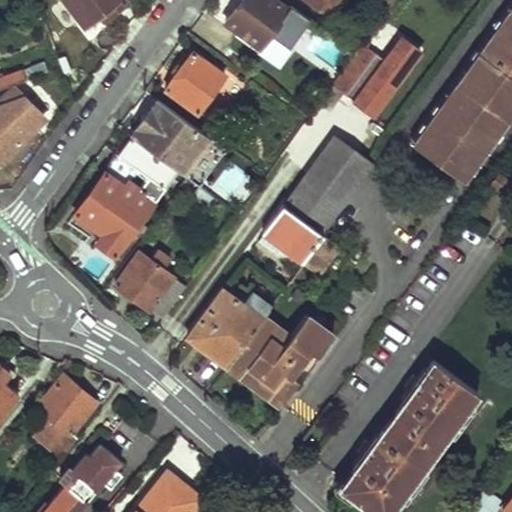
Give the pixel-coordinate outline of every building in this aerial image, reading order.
[(65,0),(85,26),(117,0),(65,0)] [(298,13),(278,0),(239,0),(226,19),(262,44),(273,29),(284,35),(298,13)] [(393,0),(368,0),(368,1),(385,13),(393,0)] [(511,104),(511,11),(417,145),(460,177),(511,104)] [(419,51),(400,37),(385,59),(363,44),(331,85),(374,114),(419,51)] [(224,73),(190,49),(164,88),(198,112),(224,73)] [(0,84),(18,77),(14,68),(0,72),(0,84)] [(0,160),(41,114),(10,84),(0,93),(0,160)] [(225,147),(156,99),(130,133),(175,166),(200,183),(225,147)] [(376,161),(335,132),(305,173),(347,202),(376,161)] [(139,186),(152,196),(175,166),(130,133),(118,152),(147,173),(139,186)] [(103,246),(113,254),(134,225),(140,229),(145,223),(140,218),(154,198),(152,196),(139,186),(147,173),(118,152),(69,220),(103,246)] [(231,197),(248,173),(230,161),(213,184),(231,197)] [(506,172),(496,166),(490,176),(499,182),(506,172)] [(329,226),(347,202),(305,173),(288,195),(329,226)] [(340,245),(282,203),(262,228),(265,232),(259,239),(277,251),(283,243),(321,269),(340,245)] [(116,283),(161,317),(185,284),(164,270),(171,259),(157,250),(149,259),(138,252),(116,283)] [(245,301),(223,288),(188,336),(228,365),(232,360),(263,318),(272,305),(252,291),(245,301)] [(274,325),(263,318),(232,360),(243,368),(240,373),(267,393),(271,388),(284,397),(300,376),(296,373),(313,349),(318,351),(335,328),(307,310),(290,331),(277,322),(274,325)] [(341,485),(380,511),(386,511),(479,391),(433,358),(420,379),(414,375),(406,386),(410,390),(371,444),(366,440),(357,454),(362,457),(341,485)] [(8,374),(0,367),(0,416),(17,396),(0,383),(8,374)] [(75,439),(71,435),(98,402),(60,372),(31,408),(44,419),(30,437),(49,452),(51,449),(61,457),(75,439)] [(75,511),(120,461),(99,443),(88,456),(85,452),(64,477),(68,480),(39,511),(75,511)] [(136,511),(190,511),(201,499),(167,472),(136,511)] [(490,511),(498,500),(481,487),(467,506),(469,507),(475,511),(490,511)] [(511,511),(511,491),(501,508),(506,511),(511,511)]
